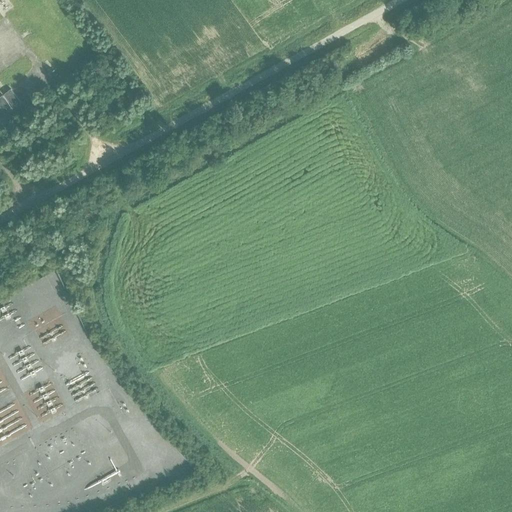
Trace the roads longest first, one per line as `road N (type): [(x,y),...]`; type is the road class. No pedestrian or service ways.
road 1 (unclassified): [(0,222),(401,0)]
road 2 (track): [(130,511),(247,463)]
